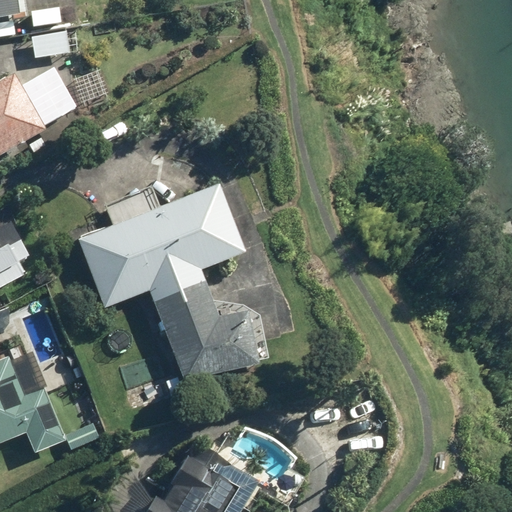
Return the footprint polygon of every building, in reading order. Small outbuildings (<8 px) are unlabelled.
[(0,0),(0,26),(25,23),(21,0),(0,0)] [(83,5),(85,23),(112,19),(109,2),(83,5)] [(62,35),(27,39),(30,63),(65,59),(62,35)] [(0,158),(71,119),(46,75),(14,93),(7,79),(0,82),(0,158)] [(208,191),(70,248),(98,316),(140,299),(175,385),(250,374),(242,318),(210,322),(192,277),(236,259),(208,191)] [(0,293),(14,286),(8,274),(20,268),(10,246),(22,240),(9,213),(0,217),(0,293)] [(431,270),(478,253),(468,226),(421,243),(431,270)] [(0,447),(20,440),(27,459),(61,446),(27,356),(3,365),(0,356),(0,447)] [(90,425),(63,434),(70,455),(97,445),(90,425)] [(280,511),(206,468),(212,457),(188,443),(147,511),(136,505),(131,511),(280,511)]
